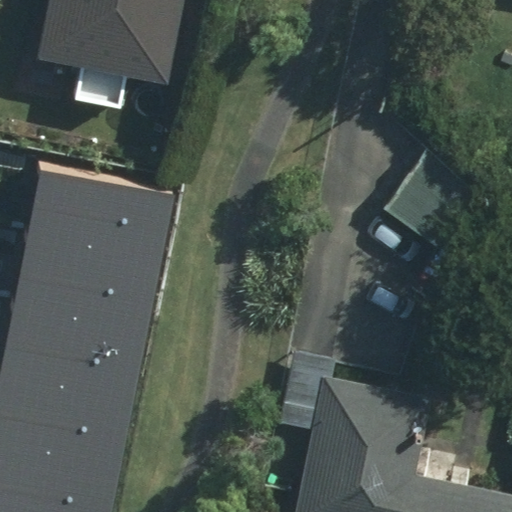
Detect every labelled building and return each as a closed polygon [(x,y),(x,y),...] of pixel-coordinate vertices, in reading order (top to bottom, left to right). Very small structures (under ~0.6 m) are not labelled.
[(48,0),(38,56),(169,81),(184,0),(48,0)] [(498,173),(439,140),(398,212),(457,245),(498,173)] [(40,170),(0,393),(0,505),(37,511),(116,511),(173,193),(40,170)] [(422,280),(354,268),(336,363),(404,376),(422,280)] [(511,511),(511,492),(418,474),(434,396),(324,374),(296,511),(511,511)]
